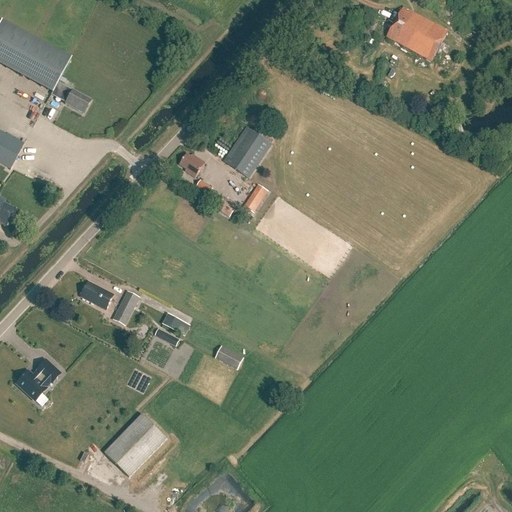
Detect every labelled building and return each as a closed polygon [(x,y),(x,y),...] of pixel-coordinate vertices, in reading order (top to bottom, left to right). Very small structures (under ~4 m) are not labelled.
[(432,63),(448,34),(404,9),(388,39),(432,63)] [(387,37),(390,22),(381,20),(379,35),(387,37)] [(1,21),(0,23),(0,66),(52,94),(52,95),(53,94),(67,102),(65,105),(83,115),(91,101),(72,91),(72,92),(57,84),(71,59),(1,21)] [(461,122),(452,124),(456,140),(466,137),(461,122)] [(249,180),(272,146),(247,129),(224,163),(249,180)] [(0,165),(10,171),(24,146),(0,133),(0,165)] [(195,179),(205,165),(193,156),(192,158),(187,155),(180,166),(190,173),(189,175),(195,179)] [(201,183),(197,189),(208,196),(212,190),(201,183)] [(256,215),(268,191),(257,185),(245,209),(256,215)] [(0,225),(7,229),(16,212),(4,206),(5,202),(0,199),(0,225)] [(222,203),(217,210),(230,219),(234,212),(222,203)] [(104,310),(112,295),(89,284),(82,299),(104,310)] [(125,327),(140,300),(128,293),(114,321),(125,327)] [(185,338),(191,328),(168,316),(163,326),(185,338)] [(155,337),(176,348),(180,342),(159,330),(155,337)] [(215,360),(238,372),(244,360),(222,348),(215,360)] [(38,371),(32,377),(27,373),(22,378),(21,379),(16,385),(35,402),(46,391),(45,390),(51,383),(52,384),(60,376),(45,362),(37,370),(38,371)] [(129,479),(167,440),(143,416),(105,455),(129,479)] [(85,465),(89,457),(85,455),(81,463),(85,465)]
